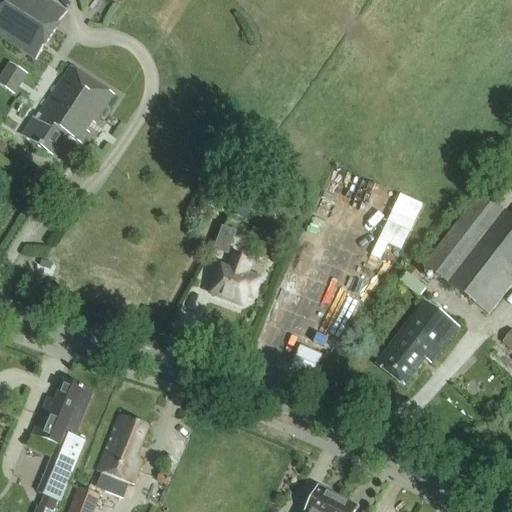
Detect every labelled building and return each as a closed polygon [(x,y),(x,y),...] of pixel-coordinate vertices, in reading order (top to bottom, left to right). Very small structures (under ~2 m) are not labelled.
[(0,0),(0,38),(37,62),(68,13),(47,0),(0,0)] [(0,76),(0,84),(15,94),(28,74),(9,62),(0,76)] [(34,121),(23,137),(53,156),(67,135),(82,145),(115,96),(72,68),(37,123),(34,121)] [(23,106),(19,114),(26,118),(30,110),(23,106)] [(238,192),(229,216),(245,222),(254,197),(238,192)] [(424,266),(489,316),(511,285),(511,214),(511,216),(481,193),(424,266)] [(222,229),(213,252),(226,257),(235,234),(222,229)] [(231,272),(222,269),(213,295),(243,306),(246,296),(253,298),(260,280),(246,275),(250,264),(235,259),(231,272)] [(425,291),(406,275),(398,285),(418,300),(425,291)] [(425,302),(376,366),(405,388),(426,360),(432,365),(460,329),(425,302)] [(511,335),(503,347),(511,354),(511,335)] [(56,401),(49,398),(34,436),(70,451),(94,392),(65,381),(56,401)] [(134,488),(144,463),(138,460),(150,428),(121,417),(98,474),(134,488)] [(54,465),(42,494),(60,502),(72,472),(79,455),(66,449),(59,467),(54,465)] [(93,511),(99,497),(78,489),(68,511),(93,511)] [(331,511),(338,499),(319,489),(306,511),(331,511)] [(355,511),(358,509),(338,499),(331,511),(355,511)]
